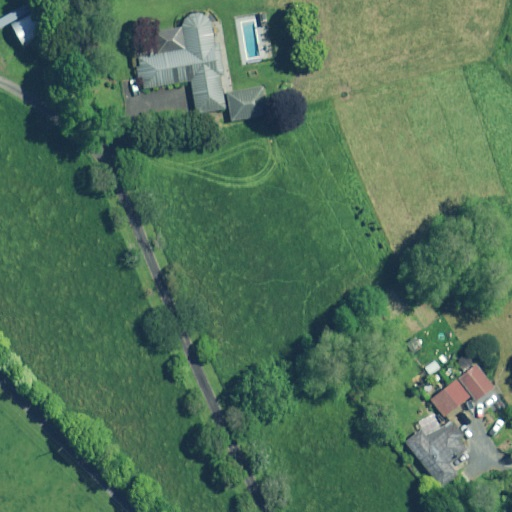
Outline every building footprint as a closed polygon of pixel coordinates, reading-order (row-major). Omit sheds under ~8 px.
[(31,10),(9,22),(23,48),(46,36),(31,10)] [(181,16),(182,23),(157,55),(138,58),(143,89),(191,81),(196,114),(223,109),(218,76),(229,74),(223,36),(212,38),(208,12),(181,16)] [(267,115),(262,87),(227,93),(231,121),(267,115)] [(493,388),(474,365),(431,401),(444,417),(470,395),(476,402),(493,388)] [(464,450),(453,424),(429,435),(420,432),(406,444),(441,488),(457,475),(447,464),(464,450)]
